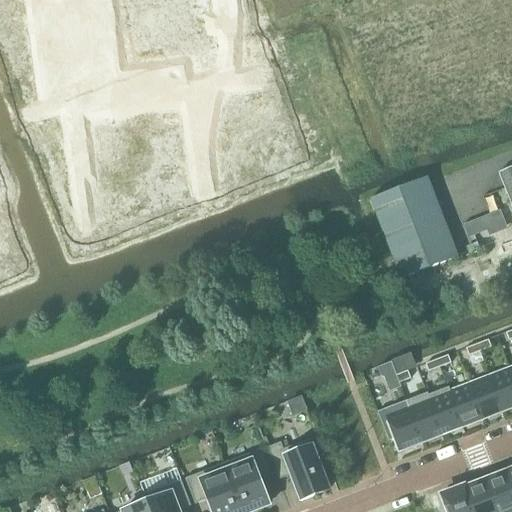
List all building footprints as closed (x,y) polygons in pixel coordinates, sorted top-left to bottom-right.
[(187,0),(177,0),(164,2),(168,25),(191,21),(187,0)] [(164,2),(140,6),(144,28),(167,25),(164,2)] [(191,21),(168,25),(172,49),(195,45),(191,21)] [(168,25),(144,29),(148,52),(171,49),(168,25)] [(197,69),(189,70),(190,82),(198,81),(197,69)] [(189,70),(181,71),(183,83),(190,82),(189,70)] [(181,71),(173,72),(174,84),(182,83),(181,71)] [(173,72),(165,73),(166,85),(174,84),(173,72)] [(165,73),(157,74),(159,86),(166,85),(165,73)] [(157,74),(149,75),(151,87),(158,86),(157,74)] [(149,75),(141,76),(143,88),(150,87),(149,75)] [(198,81),(190,82),(192,94),(199,93),(198,81)] [(190,82),(183,83),(184,95),(192,94),(190,82)] [(182,83),(174,84),(176,96),(184,95),(182,83)] [(174,84),(166,85),(168,97),(176,96),(174,84)] [(166,85),(159,86),(160,98),(168,97),(166,85)] [(158,86),(151,87),(152,99),(160,98),(158,86)] [(150,87),(143,88),(144,100),(152,99),(150,87)] [(153,120),(130,123),(132,147),(156,144),(153,120)] [(129,123),(105,126),(108,150),(132,147),(129,123)] [(156,145),(132,148),(135,170),(158,167),(156,145)] [(132,148),(108,150),(110,173),(134,170),(132,148)] [(159,168),(135,171),(138,195),(161,192),(159,168)] [(511,205),(511,169),(500,174),(511,205)] [(134,170),(110,173),(113,197),(137,195),(134,170)] [(458,257),(428,179),(371,200),(401,279),(458,257)] [(469,240),(495,229),(490,217),(464,227),(469,240)] [(488,341),(477,345),(480,353),(491,348),(488,341)] [(477,345),(466,349),(469,357),(480,353),(477,345)] [(448,357),(437,361),(440,368),(450,364),(448,357)] [(437,361),(426,365),(429,372),(440,368),(437,361)] [(511,367),(491,376),(505,413),(511,410),(511,367)] [(408,372),(398,375),(401,383),(411,379),(408,372)] [(398,375),(389,379),(393,390),(401,387),(399,383),(401,383),(398,375)] [(491,376),(469,384),(484,422),(505,413),(491,376)] [(449,389),(447,389),(463,430),(484,422),(469,384),(450,391),(449,389)] [(428,393),(425,394),(442,438),(463,430),(447,389),(429,396),(428,393)] [(425,394),(406,402),(408,408),(406,409),(421,446),(442,438),(425,394)] [(406,402),(378,413),(389,442),(395,440),(400,454),(421,446),(406,409),(408,408),(406,402)] [(280,444),(268,449),(279,479),(290,475),(301,503),(332,491),(314,445),(310,446),(309,441),(283,451),(280,444)] [(263,450),(224,464),(242,511),(258,511),(272,507),(261,479),(272,475),(263,450)] [(242,511),(224,464),(186,479),(195,504),(206,499),(211,511),(242,511)] [(511,511),(511,491),(504,471),(483,480),(495,511),(511,511)] [(465,484),(460,486),(470,511),(495,511),(483,480),(466,486),(465,484)] [(181,481),(143,496),(146,502),(149,511),(180,511),(191,507),(181,481)] [(470,511),(460,486),(439,495),(445,511),(470,511)] [(149,511),(146,502),(121,511),(149,511)]
